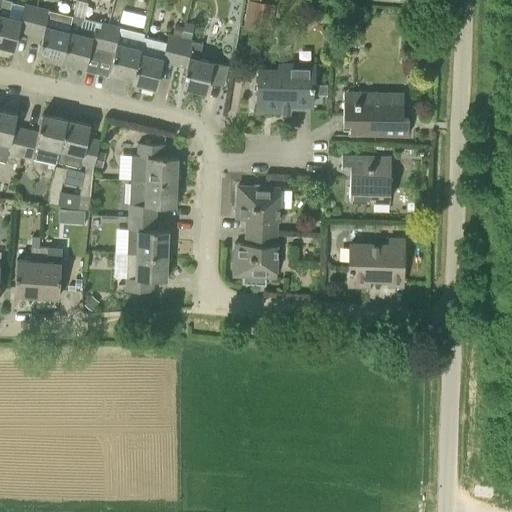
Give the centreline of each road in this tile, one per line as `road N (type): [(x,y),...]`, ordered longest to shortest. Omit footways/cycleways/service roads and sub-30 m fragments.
road 1 (residential): [(209,298),(210,162),(201,130),(0,77)]
road 2 (unclassified): [(452,319),(463,0)]
road 3 (residential): [(209,298),(452,319)]
road 4 (unclassified): [(446,511),(452,319)]
